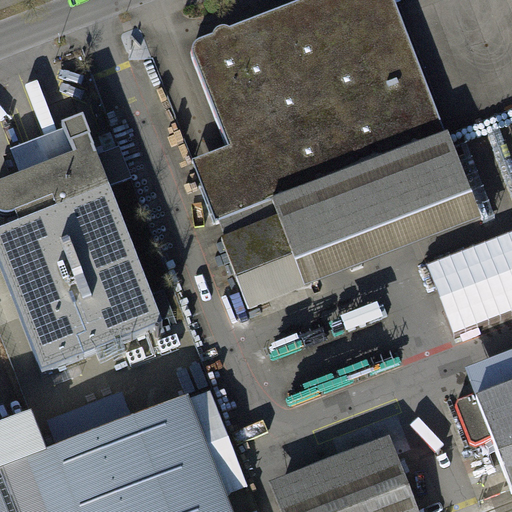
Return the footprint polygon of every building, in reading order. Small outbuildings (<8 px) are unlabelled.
[(308,0),(186,50),(251,210),(443,131),(389,0),(308,0)] [(0,232),(0,271),(39,374),(159,328),(91,152),(1,186),(0,187),(0,213),(0,214),(12,215),(17,226),(0,232)] [(511,231),(432,257),(456,330),(511,311),(511,231)] [(511,500),(511,378),(471,395),(511,500)] [(226,511),(182,400),(48,453),(21,464),(40,511),(226,511)] [(21,464),(48,453),(35,419),(0,431),(0,471),(1,471),(21,464)] [(411,511),(390,455),(276,498),(281,511),(411,511)]
